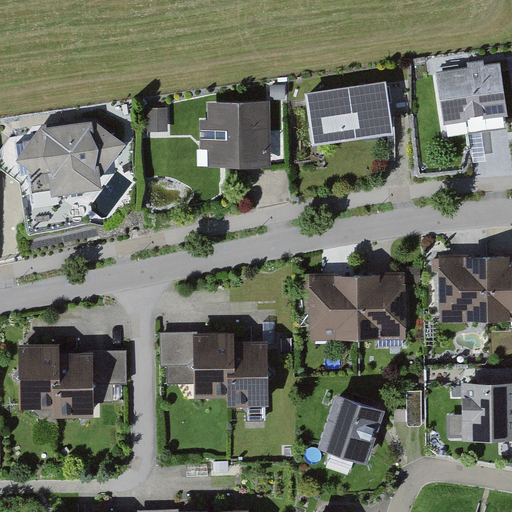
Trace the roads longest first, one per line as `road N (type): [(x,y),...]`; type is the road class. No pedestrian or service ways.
road 1 (residential): [(141,273),(405,221),(511,212)]
road 2 (residential): [(141,273),(145,454),(137,477),(109,487),(0,488)]
road 3 (residential): [(0,303),(141,273)]
road 4 (residential): [(399,511),(415,481),(431,472),(511,483)]
